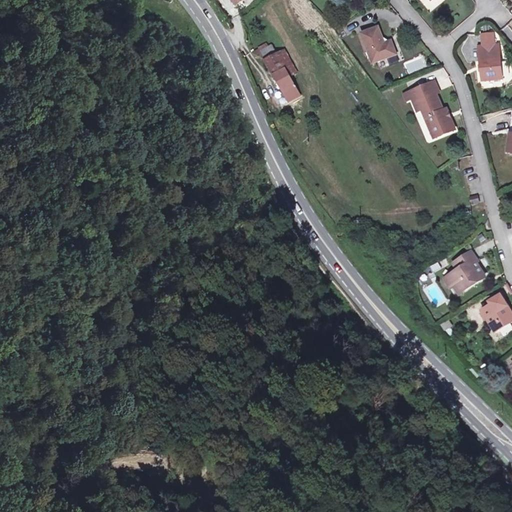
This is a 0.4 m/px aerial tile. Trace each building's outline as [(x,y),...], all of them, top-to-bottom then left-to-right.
[(378,26),(360,34),(372,62),(397,52),(391,39),(384,41),(378,26)] [(481,45),(492,43),(491,34),(481,35),(481,45)] [(492,43),(481,45),(479,45),(476,45),(482,81),(503,78),(498,42),(492,43)] [(259,51),(262,56),(272,50),(269,45),(259,51)] [(262,56),(274,78),(288,71),(275,49),(272,50),(262,56)] [(421,57),(404,64),(408,74),(425,68),(421,57)] [(288,71),(274,78),(288,102),(300,94),(288,71)] [(437,81),(425,87),(431,97),(434,95),(442,93),(437,81)] [(442,110),(434,95),(431,97),(425,87),(404,95),(407,103),(411,101),(417,112),(422,111),(436,139),(457,130),(452,120),(448,121),(444,115),(448,113),(446,109),(442,110)] [(479,195),(469,197),(471,205),(480,203),(479,195)] [(476,268),(469,253),(450,263),(454,273),(443,280),(449,291),(453,290),(458,296),(483,278),(476,268)] [(495,328),(511,318),(511,310),(509,311),(506,306),(508,304),(501,293),(487,302),(488,303),(483,307),(495,328)] [(445,332),(452,327),(448,321),(441,325),(445,332)]
